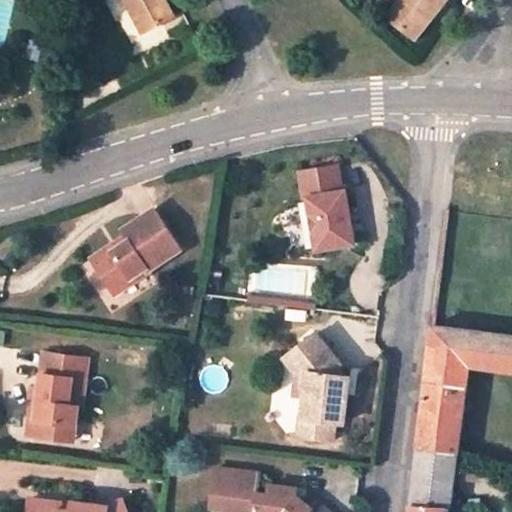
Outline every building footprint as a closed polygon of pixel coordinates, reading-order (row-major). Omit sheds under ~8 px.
[(123,0),(144,37),(178,19),(167,0),(123,0)] [(399,0),(388,14),(418,38),(448,0),(399,0)] [(344,166),(303,169),(305,194),(310,194),(314,248),(355,245),(352,191),(346,191),(344,166)] [(109,242),(89,255),(110,290),(177,248),(153,207),(122,226),(125,232),(122,233),(125,238),(113,246),(109,242)] [(416,449),(457,455),(467,366),(511,370),(511,333),(433,323),(416,449)] [(339,422),(342,402),(331,401),(333,385),(335,372),(319,334),(289,345),(298,369),(295,395),(292,414),(298,415),(295,438),(329,442),(331,421),(339,422)] [(285,394),(295,395),(298,369),(289,345),(278,350),(288,371),(285,394)] [(42,352),(39,376),(44,376),(47,353),(42,352)] [(56,423),(73,425),(76,409),(79,410),(85,358),(47,353),(44,376),(39,376),(37,391),(33,421),(27,420),(25,437),(54,441),(56,423)] [(331,401),(342,402),(343,387),(333,385),(331,401)] [(33,421),(37,391),(30,391),(27,420),(33,421)] [(289,437),(295,438),(298,415),(292,414),(289,437)] [(56,423),(54,441),(71,443),(73,425),(56,423)] [(408,511),(446,511),(447,510),(450,510),(457,455),(416,449),(408,511)] [(263,475),(220,469),(215,508),(233,511),(232,511),(332,511),(320,502),(313,511),(298,500),(299,491),(272,487),(270,499),(260,497),(263,475)] [(54,511),(55,503),(28,499),(25,511),(125,511),(125,506),(105,509),(73,505),(71,511),(54,511)]
